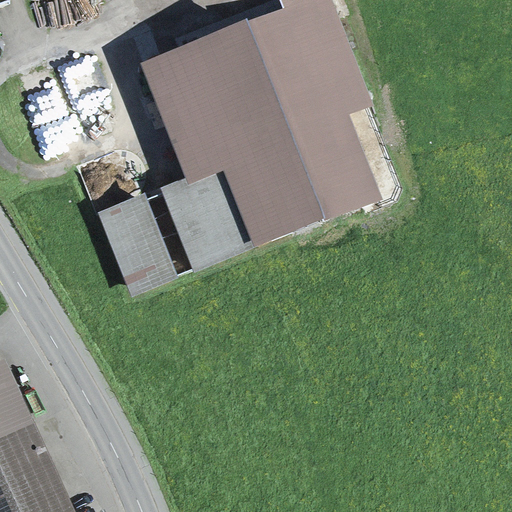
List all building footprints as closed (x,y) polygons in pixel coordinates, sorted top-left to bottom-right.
[(0,0),(0,10),(11,7),(8,0),(0,0)] [(275,0),(283,18),(141,74),(186,186),(189,193),(224,180),(253,257),(383,208),(348,120),(375,109),(331,0),(275,0)] [(189,193),(186,186),(161,195),(193,279),(253,257),(224,180),(189,193)] [(144,201),(99,219),(132,303),(178,285),(144,201)] [(0,511),(71,511),(5,370),(4,371),(0,363),(0,511)]
